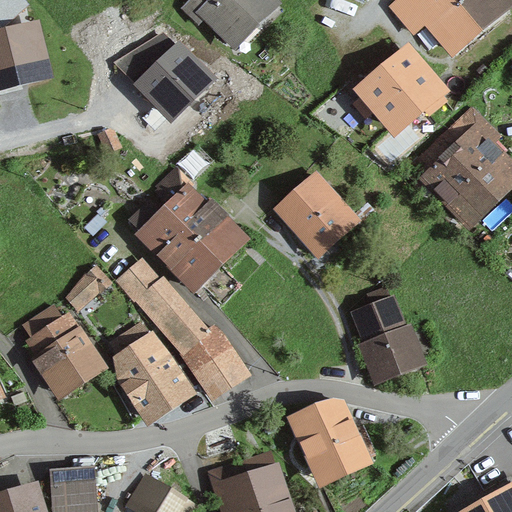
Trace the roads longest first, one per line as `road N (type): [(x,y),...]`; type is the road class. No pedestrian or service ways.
road 1 (residential): [(280,391),(184,430),(0,447)]
road 2 (residential): [(280,391),(123,230)]
road 3 (residential): [(473,429),(444,410),(317,388),(280,391)]
road 4 (tertiary): [(473,429),(382,511)]
